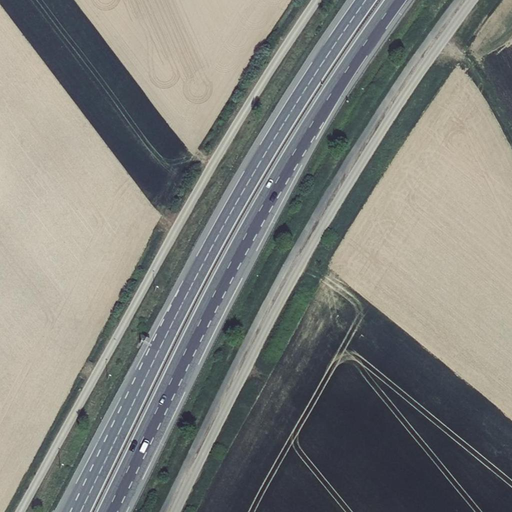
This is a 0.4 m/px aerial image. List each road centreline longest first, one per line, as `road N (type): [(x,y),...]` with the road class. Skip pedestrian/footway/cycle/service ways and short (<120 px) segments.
road 1 (trunk): [(108,511),(257,214),(396,0)]
road 2 (trunk): [(366,0),(220,232),(81,511)]
road 3 (track): [(511,144),(473,65),(429,31)]
